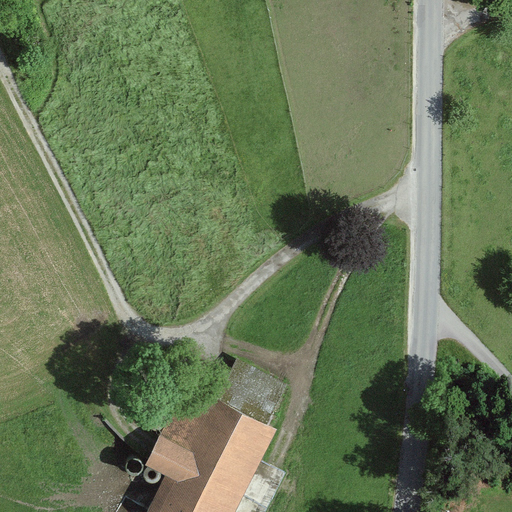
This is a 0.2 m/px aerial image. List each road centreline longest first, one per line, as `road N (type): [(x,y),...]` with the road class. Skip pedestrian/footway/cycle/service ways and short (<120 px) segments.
road 1 (track): [(430,183),(311,237),(196,331),(134,328)]
road 2 (tertiary): [(428,311),(432,0)]
road 3 (track): [(134,328),(0,55)]
road 4 (track): [(382,202),(337,284),(277,459)]
road 5 (tertiary): [(407,511),(428,311)]
road 6 (track): [(134,328),(111,374),(114,412),(142,441)]
